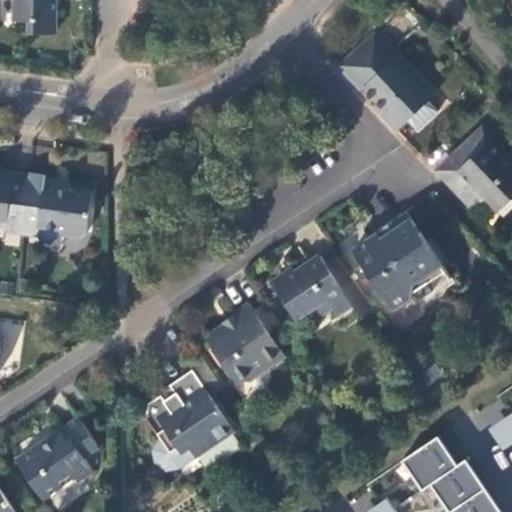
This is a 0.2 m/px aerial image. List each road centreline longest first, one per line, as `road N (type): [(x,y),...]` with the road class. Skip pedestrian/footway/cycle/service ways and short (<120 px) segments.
road 1 (residential): [(0,411),(402,148),(289,25)]
road 2 (residential): [(114,109),(186,100),(221,83),(289,25)]
